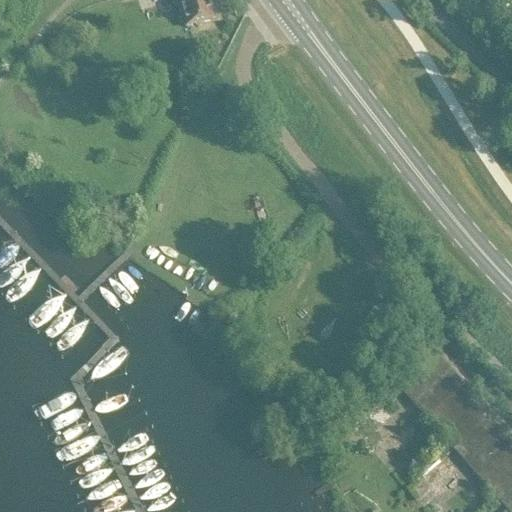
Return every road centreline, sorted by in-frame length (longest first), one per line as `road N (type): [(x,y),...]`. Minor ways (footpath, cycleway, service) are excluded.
road 1 (secondary): [(511,283),(319,44)]
road 2 (unclassified): [(424,0),(511,88)]
